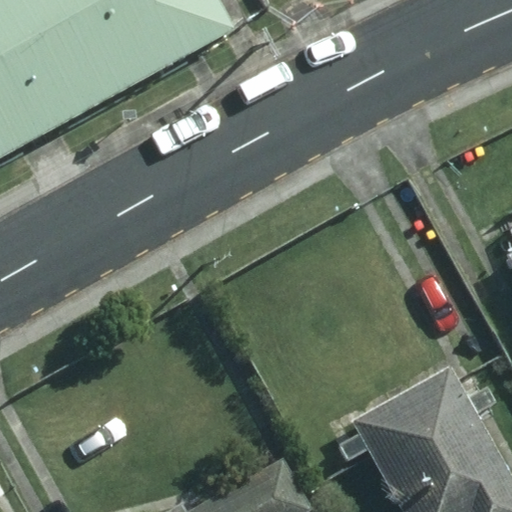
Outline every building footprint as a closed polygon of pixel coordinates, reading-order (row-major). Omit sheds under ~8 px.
[(220,0),(0,0),(0,163),(238,32),(220,0)] [(511,251),(502,256),(511,277),(511,251)] [(458,400),(441,370),(345,425),(352,437),(331,448),(339,461),(360,450),(393,511),(511,511),(511,497),(466,417),(487,405),(477,390),(458,400)] [(306,381),(273,399),(300,447),(333,429),(306,381)] [(166,511),(296,511),(300,510),(274,463),(187,511),(174,511),(173,509),(166,511)]
